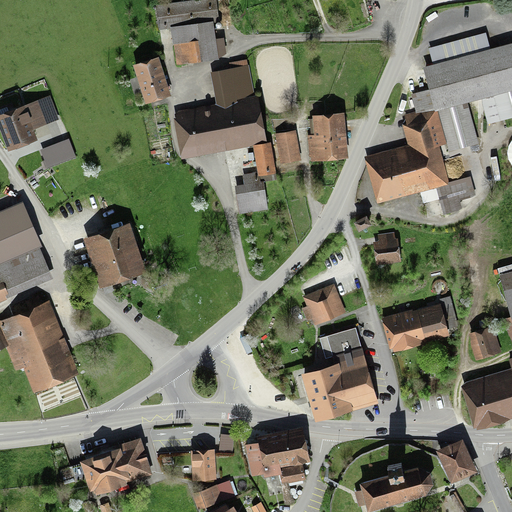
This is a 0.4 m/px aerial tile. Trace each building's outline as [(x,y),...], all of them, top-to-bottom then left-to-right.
[(205,0),(156,7),(159,30),(182,26),(185,47),(175,49),(177,64),(192,62),(192,59),(202,57),(202,61),(217,59),(212,23),(218,22),(215,0),(205,0)] [(437,65),(424,69),(429,88),(411,93),(416,110),(408,116),(416,149),(375,162),(383,191),(427,181),(429,187),(441,185),(447,212),(460,208),(456,201),(473,196),(469,178),(450,184),(439,145),(447,142),(449,150),(479,142),(467,101),(481,97),(488,124),(511,117),(511,43),(482,52),(478,37),(433,50),(437,65)] [(181,114),(187,148),(264,135),(257,94),(254,95),(249,64),(248,64),(247,58),(229,61),(230,67),(219,69),(226,112),(192,118),(191,112),(181,114)] [(136,68),(146,100),(170,93),(159,60),(136,68)] [(38,138),(34,127),(59,119),(50,94),(14,106),(12,103),(0,106),(0,127),(8,149),(38,138)] [(341,115),(314,117),(315,134),(309,135),(311,154),(312,154),(312,157),(345,154),(341,115)] [(295,132),(278,135),(282,159),(299,157),(295,132)] [(76,157),(69,137),(40,148),(45,160),(41,161),(44,169),(76,157)] [(264,182),(276,180),(270,145),(253,147),(258,173),(244,175),(245,184),(236,185),(241,212),(268,208),(264,182)] [(50,272),(23,207),(0,216),(0,297),(6,295),(4,291),(28,281),(50,272)] [(357,219),(361,225),(368,221),(365,215),(357,219)] [(103,279),(140,267),(126,228),(90,240),(103,279)] [(393,233),(379,235),(380,240),(375,240),(378,260),(396,258),(393,233)] [(511,315),(507,316),(511,333),(511,269),(499,273),(511,315)] [(314,324),(346,312),(334,282),(303,295),(307,305),(302,307),(307,320),(312,318),(314,324)] [(0,349),(6,347),(16,370),(23,367),(34,391),(80,372),(49,299),(42,302),(39,294),(25,300),(28,307),(0,319),(0,349)] [(443,299),(450,325),(457,324),(450,298),(443,299)] [(414,314),(388,320),(394,345),(447,332),(442,310),(414,317),(414,314)] [(347,402),(376,394),(363,346),(362,346),(356,326),(327,335),(335,364),(304,373),(317,417),(349,408),(347,402)] [(480,355),(497,350),(491,332),(475,337),(480,355)] [(241,340),(247,353),(253,350),(247,337),(241,340)] [(511,358),(509,359),(511,368),(511,374),(493,380),(491,374),(468,381),(479,420),(511,410),(511,358)] [(221,428),(219,451),(232,452),(235,429),(221,428)] [(279,471),(281,483),(306,478),(303,465),(300,466),(299,460),(298,455),(303,454),(299,434),(246,445),(252,472),(263,470),(264,474),(279,471)] [(85,457),(80,458),(81,463),(70,466),(75,482),(86,478),(90,490),(95,488),(96,492),(127,483),(127,481),(153,473),(141,436),(115,444),(115,446),(110,447),(109,443),(92,449),(94,452),(84,455),(85,457)] [(461,440),(440,450),(453,477),(474,467),(461,440)] [(215,447),(191,449),(193,479),(216,478),(215,447)] [(410,495),(424,490),(431,482),(428,473),(419,470),(404,473),(402,463),(388,466),(390,475),(361,483),(365,496),(369,508),(410,496),(410,495)] [(217,483),(200,489),(206,506),(235,496),(235,495),(237,494),(233,480),(230,481),(229,480),(217,484),(217,483)] [(267,511),(261,501),(251,506),(254,511),(267,511)] [(112,511),(109,502),(100,504),(102,511),(112,511)]
